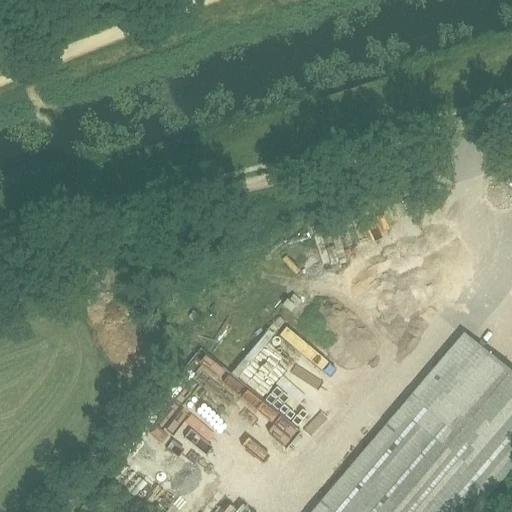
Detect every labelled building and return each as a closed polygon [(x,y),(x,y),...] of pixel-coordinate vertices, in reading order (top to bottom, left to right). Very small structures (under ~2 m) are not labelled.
[(266,267),(253,279),(262,290),(276,278),(266,267)] [(309,297),(349,280),(346,271),(305,288),(309,297)] [(257,309),(263,295),(254,290),(247,304),(257,309)] [(331,316),(326,330),(346,337),(351,322),(331,316)] [(473,511),(511,466),(511,377),(463,337),(315,511),(473,511)] [(374,377),(393,352),(383,345),(364,370),(374,377)]
